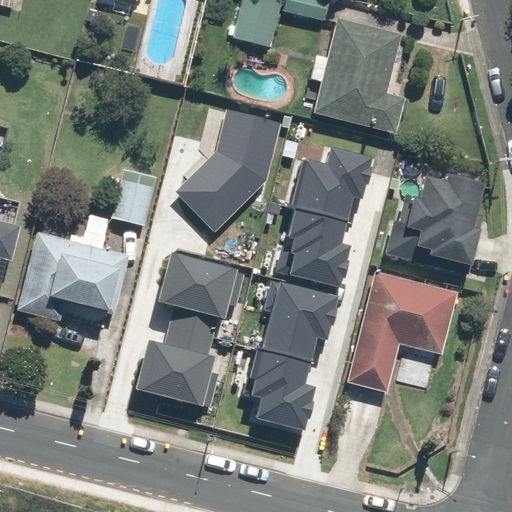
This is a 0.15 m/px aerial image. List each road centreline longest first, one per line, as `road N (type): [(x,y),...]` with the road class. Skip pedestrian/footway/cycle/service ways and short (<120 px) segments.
road 1 (residential): [(0,431),(322,511)]
road 2 (residential): [(483,511),(511,385)]
